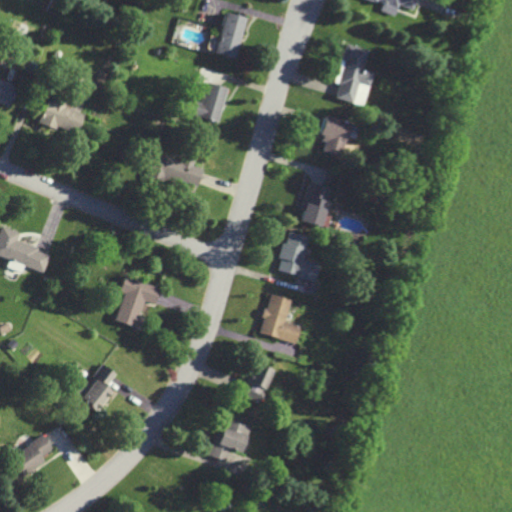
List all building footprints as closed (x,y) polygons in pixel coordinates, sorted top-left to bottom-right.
[(369,0),(383,4),(381,11),(395,16),(399,5),(414,10),(417,0),(369,0)] [(246,18),(226,12),(214,53),(235,59),(246,18)] [(336,98),(365,105),(374,72),(364,69),(369,50),(345,43),(335,82),(340,84),(336,98)] [(0,104),(9,108),(18,86),(0,79),(0,104)] [(217,122),(226,88),(205,82),(199,103),(191,100),(187,114),(217,122)] [(38,121),(74,136),(83,114),(47,99),(38,121)] [(350,123),(325,116),(319,134),(325,136),(321,151),(340,156),(350,123)] [(196,187),(202,169),(192,165),(193,163),(154,150),(145,178),(163,183),(165,177),(196,187)] [(330,188),(308,182),(298,221),(320,226),(330,188)] [(43,272),(50,252),(16,241),(19,232),(1,226),(0,228),(0,255),(10,259),(8,267),(22,271),(23,266),(43,272)] [(277,270),(314,281),(319,264),(303,258),(310,237),(289,230),(285,243),(283,242),(278,257),(281,259),(277,270)] [(116,321),(140,328),(144,313),(142,312),(145,301),(156,304),(160,287),(124,277),(120,292),(123,293),(116,321)] [(291,299),(269,293),(259,334),(296,343),(300,326),(285,322),(291,299)] [(239,395),(259,403),(273,370),(253,361),(239,395)] [(116,374),(104,364),(89,383),(82,377),(71,391),(97,412),(113,392),(106,386),(116,374)] [(251,426),(224,416),(209,455),(226,461),(230,449),(241,453),(251,426)] [(52,449),(42,435),(6,460),(19,478),(43,461),(40,458),(52,449)]
